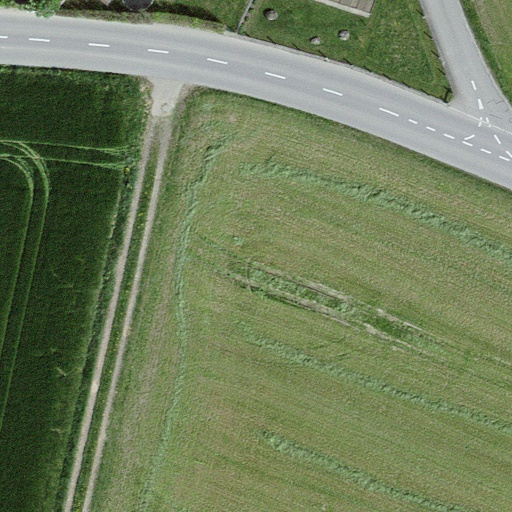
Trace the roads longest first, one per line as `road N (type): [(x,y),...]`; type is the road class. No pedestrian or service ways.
road 1 (tertiary): [(0,36),(234,66),(496,156)]
road 2 (track): [(171,53),(77,511)]
road 3 (unclassified): [(430,0),(496,156)]
